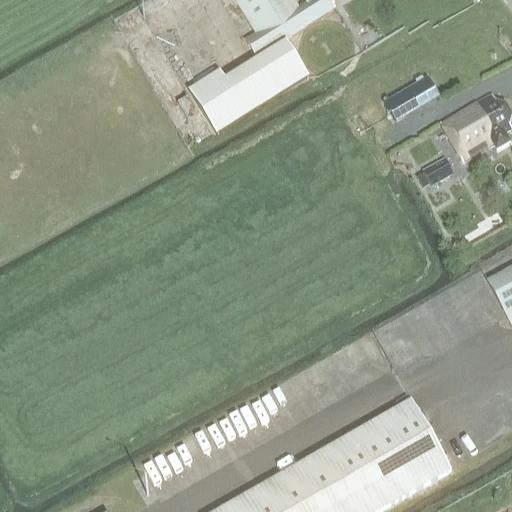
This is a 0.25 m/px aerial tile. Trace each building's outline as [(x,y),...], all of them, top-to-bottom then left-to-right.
[(311,0),(298,9),(292,0),(232,0),(252,31),(242,37),(257,61),(336,11),(328,0),(311,0)] [(310,79),(287,43),(226,81),(220,71),(188,91),(217,137),(310,79)] [(416,87),(410,91),(417,105),(424,101),(416,87)] [(505,137),(511,133),(508,127),(511,118),(505,109),(496,106),(491,98),(476,107),(475,105),(440,126),(463,166),(493,148),(496,153),(510,145),(505,137)] [(384,105),(374,111),(384,128),(393,122),(384,105)] [(454,177),(444,161),(421,174),(431,190),(454,177)] [(511,271),(489,284),(511,326),(511,271)] [(384,511),(451,474),(410,404),(221,511),(384,511)]
